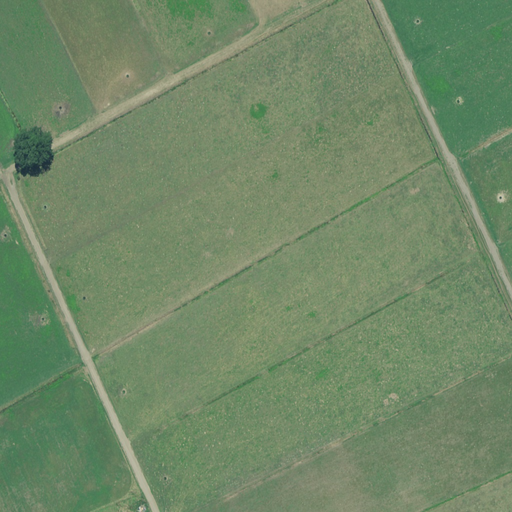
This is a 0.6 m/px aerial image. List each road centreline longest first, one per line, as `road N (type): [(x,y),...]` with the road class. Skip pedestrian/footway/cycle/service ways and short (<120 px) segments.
road 1 (unclassified): [(152,511),(0,178)]
road 2 (unclassified): [(511,295),(378,0)]
